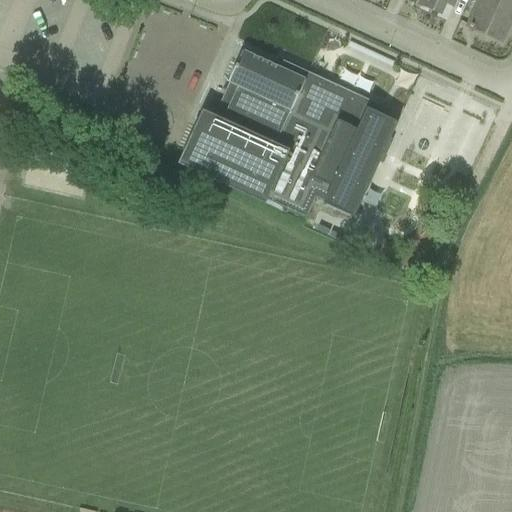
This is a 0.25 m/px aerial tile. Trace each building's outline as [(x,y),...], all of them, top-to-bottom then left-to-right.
[(420,0),(418,5),(441,16),(446,5),(452,8),(455,0),(420,0)] [(479,0),(475,9),(467,27),(500,43),(511,16),(511,0),(482,0),(482,2),(479,0)] [(391,68),(393,64),(349,43),(347,48),(391,68)] [(222,121),(202,112),(177,165),(264,206),(266,202),(306,220),(315,200),(323,203),(322,206),(353,220),(378,164),(381,165),(382,164),(378,162),(382,155),(386,147),(388,142),(388,143),(397,124),(387,120),(389,115),(284,66),(283,66),(281,71),(242,53),(227,84),(229,84),(225,93),(233,97),(222,121)] [(429,173),(449,181),(473,122),(453,113),(429,173)] [(363,212),(384,224),(396,204),(375,192),(363,212)] [(327,237),(329,232),(318,227),(316,232),(327,237)] [(328,237),(339,242),(341,238),(331,233),(328,237)]
